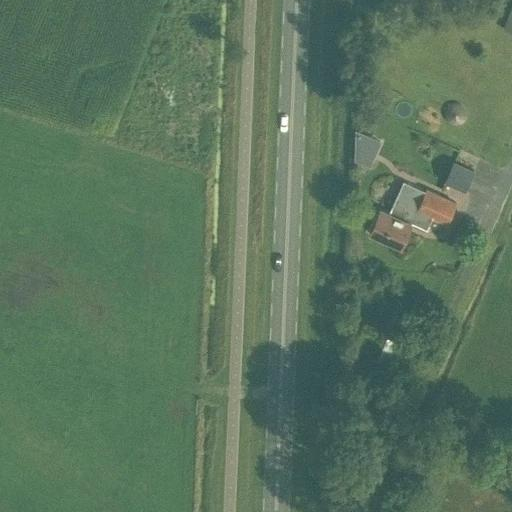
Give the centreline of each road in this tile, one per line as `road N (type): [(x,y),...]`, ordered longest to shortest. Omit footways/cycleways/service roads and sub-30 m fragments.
road 1 (primary): [(279,511),(301,0)]
road 2 (unclassified): [(365,491),(511,179)]
